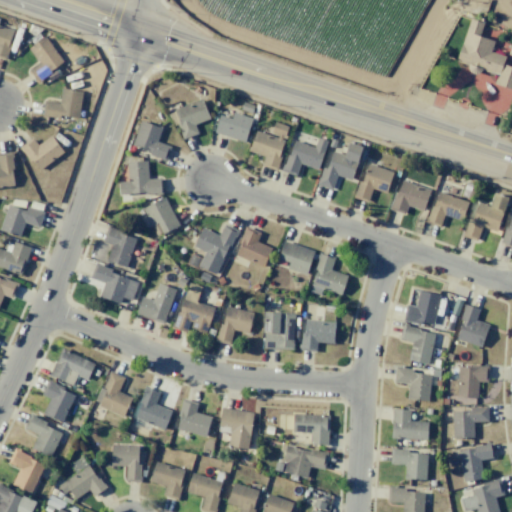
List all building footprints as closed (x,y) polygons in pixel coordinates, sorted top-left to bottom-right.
[(502,65),(511,68),(511,90),(493,85),(496,75),(456,62),(469,19),(482,23),(478,38),(492,42),(489,52),(504,57),(502,65)] [(0,58),(3,59),(12,30),(0,26),(0,58)] [(44,36),(63,63),(36,83),(27,70),(39,62),(29,48),(44,36)] [(61,88),(82,91),(78,119),(42,114),(44,101),(59,103),(61,88)] [(201,98),(209,118),(194,124),(197,133),(183,139),(176,124),(174,125),(167,114),(174,111),(173,109),(201,98)] [(243,101),(254,105),(251,113),(240,109),(243,101)] [(233,112),(252,118),(244,142),(213,132),(219,114),(231,118),(233,112)] [(141,120),(161,128),(156,141),(171,147),(165,161),(148,155),(150,151),(132,145),(141,120)] [(274,121),(288,126),(284,137),(282,136),(281,139),(284,140),(279,153),(281,154),(276,170),(261,165),(264,156),(248,150),(255,130),(277,138),(278,135),(270,132),(274,121)] [(51,134),(63,151),(37,171),(19,147),(32,137),(37,144),(51,134)] [(317,137),(327,141),(317,169),(300,163),(295,176),(280,171),(286,153),(289,154),(294,140),(314,146),(317,137)] [(349,143),(362,147),(351,180),(336,175),(331,189),(316,184),(322,166),(327,168),(332,150),(345,155),(349,143)] [(0,153),(12,151),(16,185),(0,187),(0,153)] [(119,194),(144,192),(144,194),(161,193),(160,178),(148,179),(146,161),(126,162),(128,181),(119,182),(119,194)] [(368,164),(392,172),(385,193),(372,188),(367,202),(352,197),(358,179),(362,181),(368,164)] [(402,180),(430,190),(422,211),(407,206),(404,214),(389,209),(395,191),(398,192),(402,180)] [(438,191),(468,201),(461,221),(444,215),(439,227),(424,222),(430,204),(434,205),(438,191)] [(494,192),(509,197),(496,232),(481,227),(476,241),(461,235),(467,218),(471,220),(478,202),(489,206),(494,192)] [(142,208),(164,197),(179,225),(162,233),(157,223),(151,226),(142,208)] [(26,206),(43,212),(38,227),(24,222),(19,236),(0,229),(0,226),(8,204),(24,210),(26,206)] [(511,215),(511,246),(500,242),(506,225),(508,225),(511,215)] [(223,223),(238,231),(230,247),(227,246),(214,273),(198,265),(205,251),(193,246),(202,227),(218,234),(223,223)] [(106,226),(126,233),(125,235),(135,239),(125,268),(104,261),(110,245),(101,242),(106,226)] [(238,242),(245,226),(261,233),(257,241),(271,247),(262,267),(235,255),(241,243),(238,242)] [(283,240),(314,251),(306,275),(287,268),(289,262),(277,258),(283,240)] [(13,242),(29,248),(20,275),(0,267),(0,247),(9,251),(13,242)] [(319,252),(334,257),(330,270),(347,275),(340,295),(310,285),(315,272),(312,271),(319,252)] [(94,263),(111,269),(110,273),(137,283),(130,301),(121,297),(119,303),(105,298),(105,300),(97,297),(102,283),(89,278),(94,263)] [(0,277),(1,278),(1,277),(17,283),(11,298),(2,295),(0,299),(0,277)] [(158,283),(175,289),(162,324),(135,314),(141,296),(152,300),(158,283)] [(189,283),(200,287),(195,301),(212,308),(204,332),(189,327),(191,321),(189,321),(185,333),(170,328),(176,309),(179,310),(189,283)] [(418,290),(439,295),(432,324),(420,321),(419,324),(402,320),(406,304),(415,306),(418,290)] [(487,324),(480,347),(456,338),(462,321),(459,320),(465,303),(479,308),(475,320),(487,324)] [(226,307),(252,313),(247,333),(232,330),(229,345),(213,341),(218,323),(222,324),(226,307)] [(264,311),(294,313),(292,350),(262,348),(264,311)] [(305,320),(334,322),(333,343),(316,342),(316,352),(299,350),(301,333),(303,333),(305,320)] [(402,323),(420,327),(419,330),(434,334),(427,364),(407,360),(411,342),(399,339),(402,323)] [(62,348),(94,364),(86,380),(76,375),(71,385),(49,374),(62,348)] [(470,364),(488,366),(487,382),(477,381),(476,398),(455,396),(457,366),(470,367),(470,364)] [(394,366),(413,368),(412,373),(430,375),(427,401),(406,399),(407,384),(393,382),(394,366)] [(118,391),(131,397),(122,417),(97,406),(105,390),(101,388),(109,370),(124,377),(118,391)] [(47,379),(64,387),(62,390),(74,395),(60,424),(41,414),(49,398),(40,394),(47,379)] [(153,404),(170,411),(163,429),(134,418),(139,405),(137,404),(144,386),(158,392),(153,404)] [(181,398),(198,403),(195,412),(211,417),(205,437),(176,429),(179,417),(176,416),(181,398)] [(469,407),(487,406),(487,421),(472,422),(473,437),(452,437),(451,411),(469,411),(469,407)] [(221,408),(252,413),(246,448),(226,445),(230,427),(218,425),(221,408)] [(391,408),(409,410),(409,421),(427,422),(426,440),(390,438),(391,408)] [(30,413),(46,421),(44,425),(61,433),(49,458),(30,449),(37,434),(23,428),(30,413)] [(292,413),(328,415),(327,444),(309,443),(309,432),(291,432),(292,413)] [(490,442),(492,457),(479,460),(482,477),(462,481),(458,450),(473,448),(472,445),(490,442)] [(140,464),(140,482),(125,481),(125,465),(110,465),(111,444),(138,445),(137,464),(140,464)] [(310,448),(327,452),(323,469),(307,465),(305,476),(274,469),(275,462),(282,463),(286,445),(295,447),(295,448),(309,452),(310,448)] [(14,447),(31,455),(30,459),(43,465),(29,494),(10,485),(18,468),(7,462),(14,447)] [(390,448),(389,463),(404,464),(404,479),(424,480),(426,453),(407,452),(407,449),(390,448)] [(154,461),(183,470),(179,482),(182,483),(177,500),(161,495),(164,486),(148,481),(154,461)] [(87,465),(94,476),(96,474),(106,488),(92,497),(88,490),(74,499),(68,490),(63,493),(57,485),(87,465)] [(192,472),(221,481),(216,496),(219,497),(214,511),(208,511),(199,509),(203,497),(186,492),(192,472)] [(499,478),(503,494),(493,497),(497,511),(476,511),(475,508),(463,511),(460,498),(471,495),(469,489),(482,485),(481,483),(499,478)] [(232,482),(257,491),(251,509),(255,510),(254,511),(237,511),(239,507),(225,502),(232,482)] [(0,511),(0,484),(13,490),(12,493),(33,502),(28,511),(0,511)] [(388,487),(387,502),(402,503),(401,511),(422,511),(423,492),(405,491),(405,488),(388,487)] [(260,511),(267,493),(292,502),(288,511),(260,511)] [(315,499),(325,502),(322,511),(310,511),(311,509),(312,510),(315,499)]
